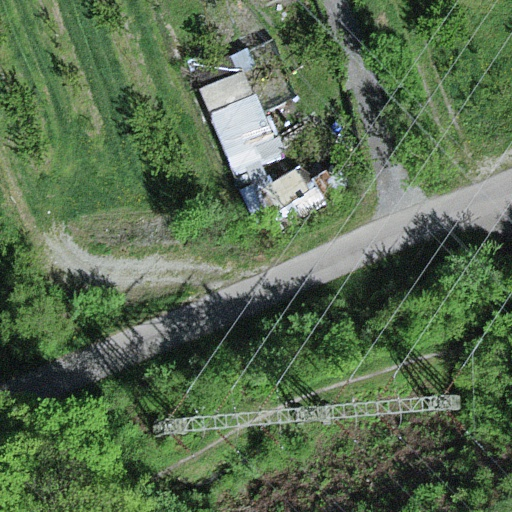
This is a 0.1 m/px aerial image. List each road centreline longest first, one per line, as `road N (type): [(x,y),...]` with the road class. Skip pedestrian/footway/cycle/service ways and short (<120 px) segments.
road 1 (unclassified): [(0,403),(358,244),(511,190)]
road 2 (track): [(335,0),(409,226)]
